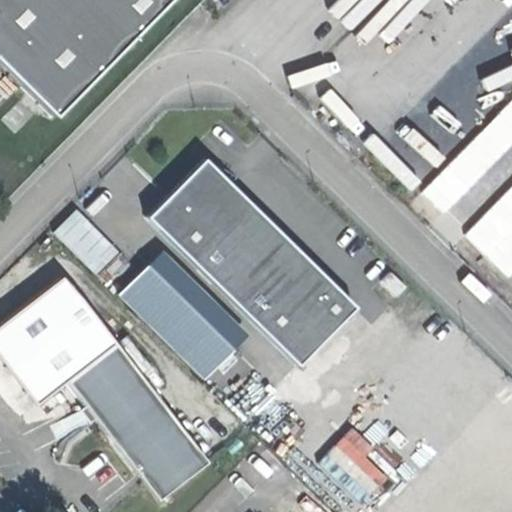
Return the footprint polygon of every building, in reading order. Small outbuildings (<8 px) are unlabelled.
[(0,0),(0,68),(51,119),(168,0),(0,0)] [(444,210),(511,143),(511,99),(422,187),(444,210)] [(201,158),(143,216),(295,364),(352,306),(275,231),(201,158)] [(511,185),(466,233),(510,276),(511,273),(511,185)] [(99,272),(121,248),(77,207),(55,231),(99,272)] [(119,293),(207,378),(253,331),(165,246),(119,293)] [(55,275),(0,321),(0,363),(33,406),(64,379),(110,339),(55,275)] [(110,339),(64,379),(109,433),(141,471),(146,467),(165,489),(207,454),(110,339)] [(170,495),(165,489),(146,467),(141,471),(165,500),(170,495)]
